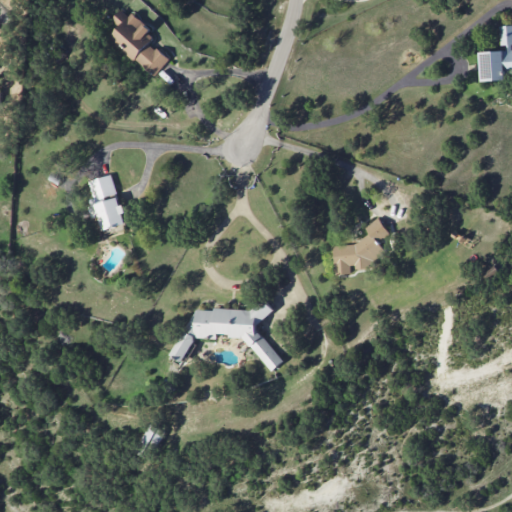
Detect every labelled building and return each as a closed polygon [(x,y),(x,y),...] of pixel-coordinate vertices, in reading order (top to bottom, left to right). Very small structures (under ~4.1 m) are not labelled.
[(110,37),(154,77),(169,60),(150,42),(156,35),(132,12),(128,16),(121,9),(112,20),(119,27),(110,37)] [(511,72),(511,24),(501,25),(502,50),(481,52),(482,81),(506,80),(506,73),(511,72)] [(121,206),(112,174),(89,181),(93,197),(87,199),(92,217),(100,216),(104,231),(128,224),(122,205),(121,206)] [(333,246),(335,268),(338,274),(351,273),(350,259),(356,268),(372,267),(372,256),(383,248),(378,241),(390,233),(379,217),(365,226),(369,233),(352,245),(333,246)] [(196,309),(191,318),(191,323),(186,327),(171,355),(183,362),(195,341),(195,337),(217,338),(218,333),(227,334),(233,337),(243,337),(273,371),(284,361),(257,330),(257,325),(271,313),(273,309),(264,298),(251,310),(214,308),(211,310),(196,309)] [(151,459),(162,430),(148,424),(137,453),(151,459)]
